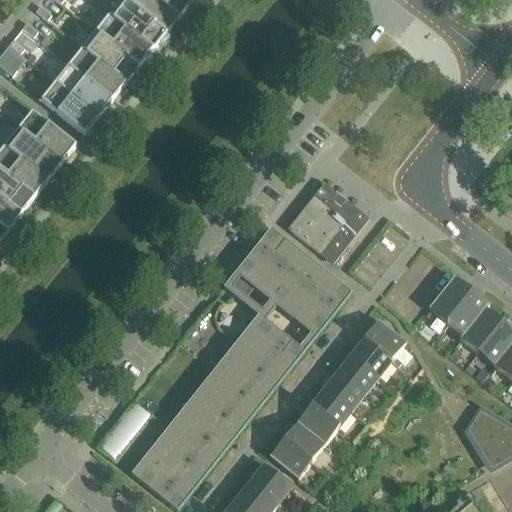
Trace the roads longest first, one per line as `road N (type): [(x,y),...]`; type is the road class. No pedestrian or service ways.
road 1 (residential): [(401,0),(35,455)]
road 2 (residential): [(200,511),(442,214)]
road 3 (residential): [(442,214),(429,188),(432,159),(501,70)]
